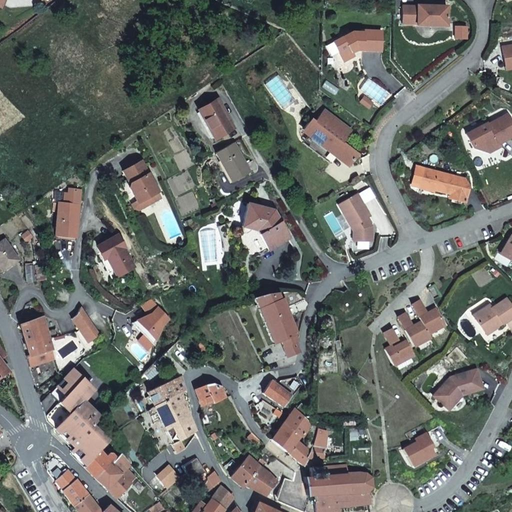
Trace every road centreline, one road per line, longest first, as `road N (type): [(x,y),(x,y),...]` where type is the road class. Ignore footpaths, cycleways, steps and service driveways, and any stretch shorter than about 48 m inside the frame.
road 1 (residential): [(473,0),(483,19),(473,55),(388,129),(381,148),(387,181),(420,240)]
road 2 (residential): [(420,240),(323,289),(302,366),(235,390)]
road 3 (residential): [(92,177),(74,307),(48,312),(26,294),(5,331)]
road 4 (unknown): [(333,282),(214,89)]
road 5 (residential): [(391,500),(438,502),(481,454),(511,391)]
road 6 (residential): [(235,390),(198,375),(189,385),(198,430),(227,484),(241,491)]
